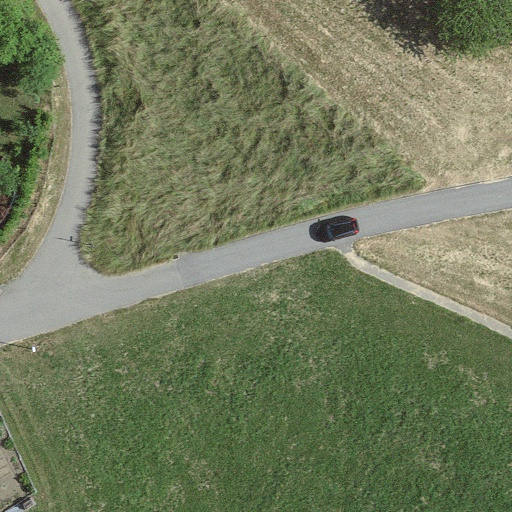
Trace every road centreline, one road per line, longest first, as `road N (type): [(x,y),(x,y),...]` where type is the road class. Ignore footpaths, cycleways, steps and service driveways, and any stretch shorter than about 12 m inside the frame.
road 1 (unclassified): [(80,293),(403,203),(511,189)]
road 2 (residential): [(80,293),(74,238),(90,140),(88,70),(49,0)]
